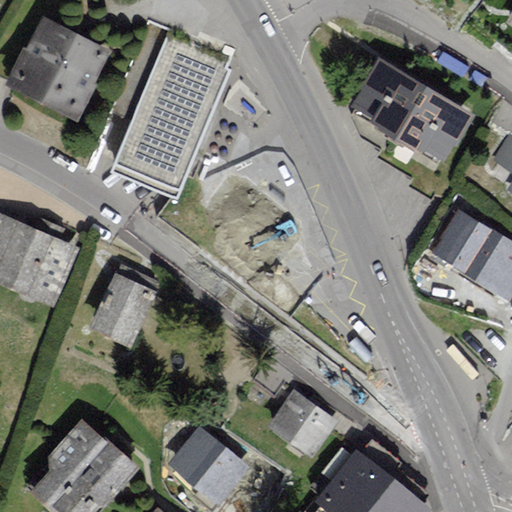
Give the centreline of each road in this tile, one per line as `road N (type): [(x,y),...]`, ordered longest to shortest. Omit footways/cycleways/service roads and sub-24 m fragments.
road 1 (residential): [(0,145),(67,177),(298,360),(406,417),(432,422)]
road 2 (tertiary): [(432,422),(297,91),(253,17)]
road 3 (residential): [(253,17),(370,3),(511,90)]
road 4 (unknown): [(127,0),(253,17)]
